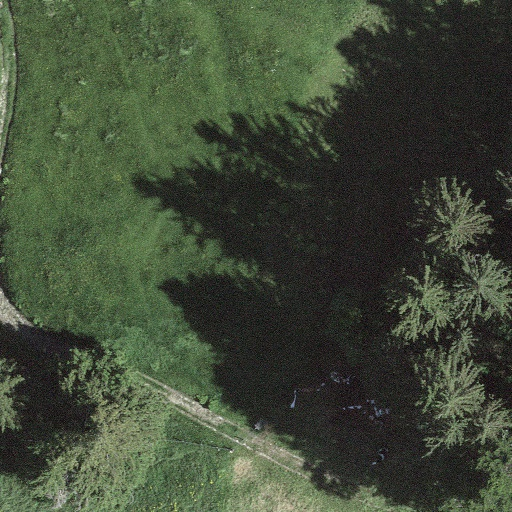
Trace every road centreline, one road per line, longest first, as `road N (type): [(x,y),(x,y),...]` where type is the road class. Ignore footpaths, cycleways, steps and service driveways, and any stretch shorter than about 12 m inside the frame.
road 1 (track): [(417,511),(359,496),(154,387),(39,337),(0,302)]
road 2 (track): [(0,140),(9,71),(1,0)]
